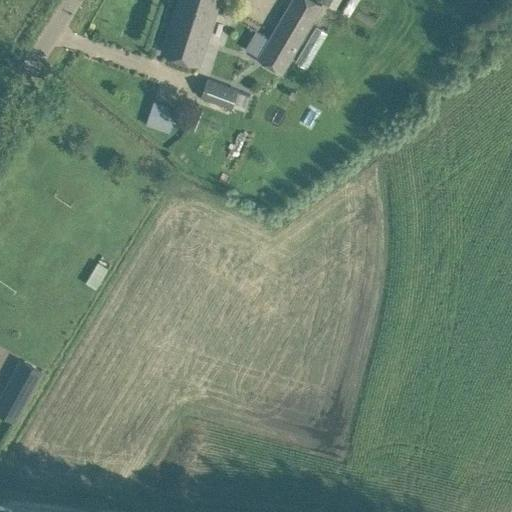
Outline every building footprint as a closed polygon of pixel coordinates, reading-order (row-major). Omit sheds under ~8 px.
[(200,64),(218,6),(219,0),(177,0),(161,51),(200,64)] [(316,17),(292,3),(259,58),(283,72),(316,17)] [(309,65),(329,30),(316,23),(296,58),(309,65)] [(231,107),(239,88),(207,76),(199,95),(231,107)] [(19,359),(0,392),(0,396),(20,407),(40,371),(19,359)]
